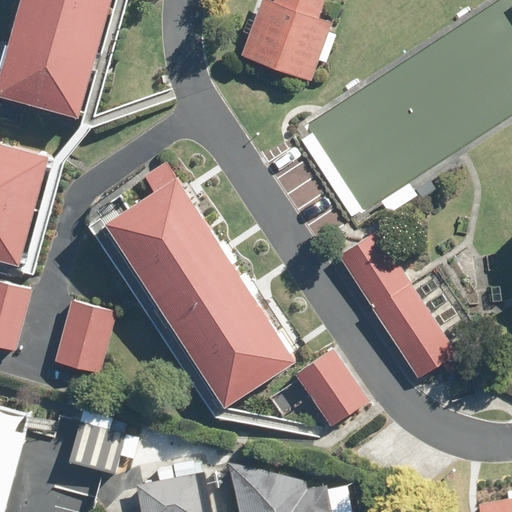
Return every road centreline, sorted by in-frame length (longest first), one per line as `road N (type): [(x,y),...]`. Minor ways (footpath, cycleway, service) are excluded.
road 1 (residential): [(511,440),(469,439),(436,427),(403,392),(205,111)]
road 2 (residential): [(32,352),(77,196),(205,111)]
